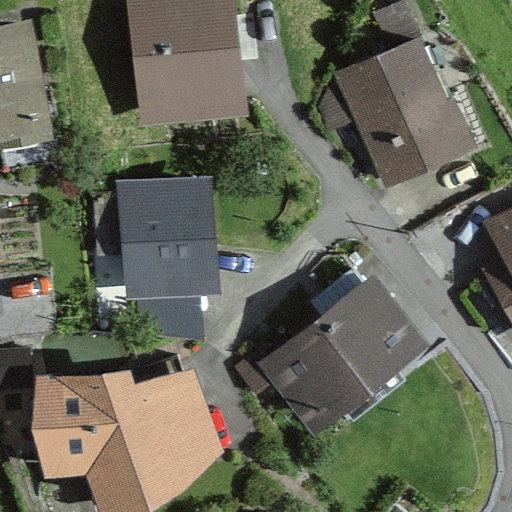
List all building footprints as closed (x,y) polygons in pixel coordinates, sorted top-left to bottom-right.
[(235,0),(124,0),(139,127),(249,114),(235,0)] [(387,48),(332,71),(337,82),(327,86),(318,110),(328,131),(354,120),(383,188),(476,148),(454,96),(448,98),(405,0),(401,0),(372,13),(387,48)] [(31,18),(0,24),(0,152),(55,142),(31,18)] [(114,181),(115,190),(91,191),(96,257),(120,255),(123,301),(137,300),(139,334),(203,341),(199,295),(220,294),(211,174),(114,181)] [(502,256),(480,268),(511,326),(511,205),(483,221),(502,256)] [(275,350),(267,340),(233,366),(255,395),(271,383),(312,436),(428,346),(373,274),(275,350)] [(0,391),(32,389),(29,346),(0,347),(0,391)] [(103,372),(34,379),(32,389),(30,428),(44,479),(86,475),(98,511),(149,511),(221,449),(193,367),(135,382),(128,363),(103,372)]
